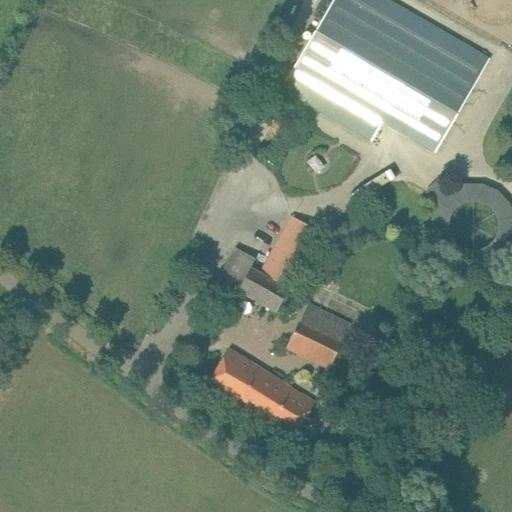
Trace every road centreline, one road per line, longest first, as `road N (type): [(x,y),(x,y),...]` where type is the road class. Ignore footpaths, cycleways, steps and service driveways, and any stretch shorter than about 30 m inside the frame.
road 1 (unknown): [(138,386),(234,197),(274,72),(308,0)]
road 2 (unclassified): [(330,511),(0,285)]
